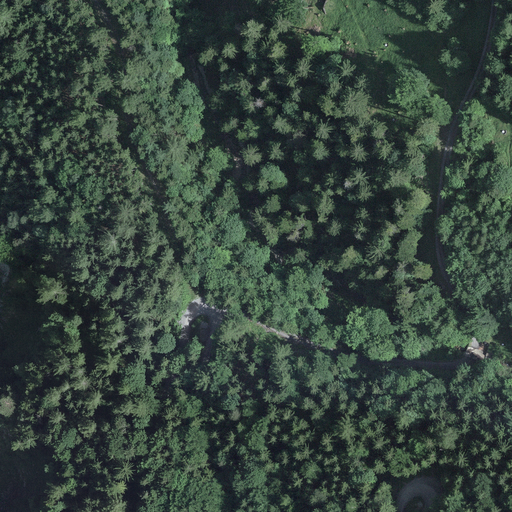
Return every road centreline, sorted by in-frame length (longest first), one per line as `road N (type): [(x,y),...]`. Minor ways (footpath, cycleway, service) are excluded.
road 1 (track): [(487,0),(430,216),(479,333),(468,361),(367,360),(317,348),(240,311),(218,318)]
road 2 (track): [(136,511),(178,322),(201,306),(218,318),(203,402),(238,511)]
